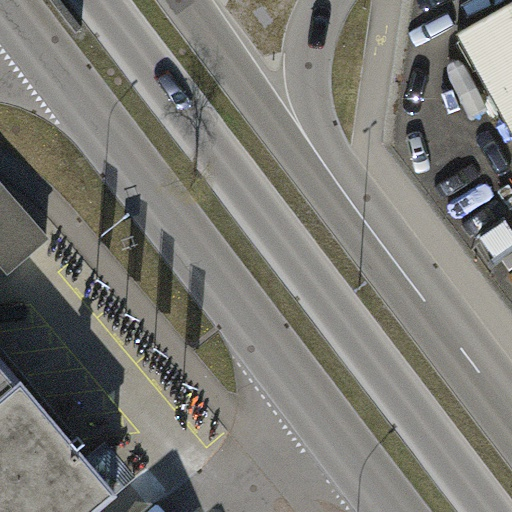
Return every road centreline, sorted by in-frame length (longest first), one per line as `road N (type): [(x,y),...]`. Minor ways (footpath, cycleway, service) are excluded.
road 1 (secondary): [(96,0),(484,511)]
road 2 (unclassified): [(393,511),(16,13)]
road 3 (secondary): [(511,415),(341,188)]
road 4 (secondary): [(341,188),(188,0)]
road 5 (residential): [(341,188),(307,86),(313,32),(328,0)]
